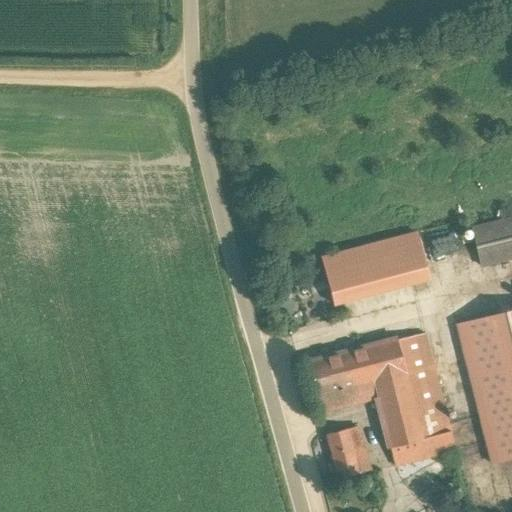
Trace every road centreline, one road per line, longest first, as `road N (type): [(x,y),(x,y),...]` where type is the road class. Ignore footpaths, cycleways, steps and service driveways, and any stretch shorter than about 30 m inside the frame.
road 1 (unclassified): [(304,511),(190,81),(189,0)]
road 2 (track): [(511,505),(488,491),(437,303)]
road 3 (track): [(0,79),(190,81)]
